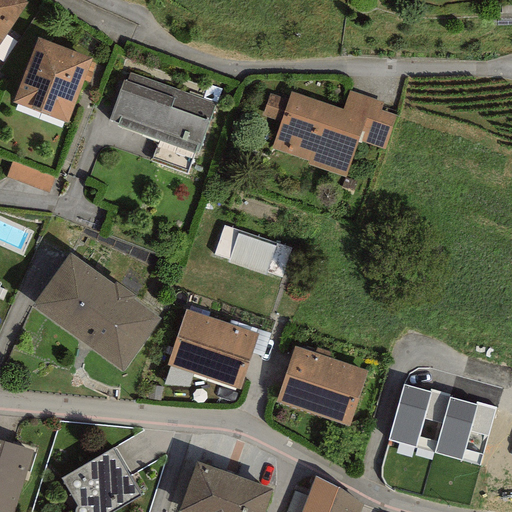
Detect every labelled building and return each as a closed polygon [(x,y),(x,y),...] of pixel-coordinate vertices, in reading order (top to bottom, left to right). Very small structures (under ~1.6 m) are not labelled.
[(0,0),(0,41),(27,2),(23,0),(0,0)] [(91,58),(37,37),(13,102),(66,123),(91,58)] [(216,103),(129,73),(127,81),(122,79),(108,120),(119,123),(117,127),(197,155),(216,103)] [(382,103),(349,91),(342,109),(290,91),(287,100),(280,122),(271,148),(308,160),(307,165),(345,178),(357,140),(384,149),(396,115),(380,110),(382,103)] [(280,122),(287,100),(269,94),(262,116),(280,122)] [(56,176),(12,159),(5,176),(49,193),(56,176)] [(280,276),(290,247),(224,225),(214,254),(228,259),(227,262),(265,275),(266,271),(280,276)] [(113,285),(69,253),(31,307),(123,372),(160,319),(132,300),(135,296),(115,282),(113,285)] [(258,334),(185,309),(166,365),(239,389),(258,334)] [(368,371),(294,346),(275,402),(349,427),(368,371)] [(430,393),(403,385),(388,441),(415,449),(422,419),(430,393)] [(441,424),(449,398),(450,395),(431,389),(430,393),(422,419),(441,424)] [(476,405),(449,398),(433,453),(460,461),(469,432),(476,405)] [(477,402),(476,405),(469,432),(487,437),(496,407),(477,402)] [(13,511),(32,450),(0,440),(0,511),(13,511)] [(112,448),(60,479),(77,507),(75,508),(74,510),(74,511),(73,511),(112,511),(140,496),(112,448)] [(264,511),(272,489),(195,462),(177,511),(264,511)] [(337,487),(314,476),(300,511),(359,511),(362,504),(337,487)]
